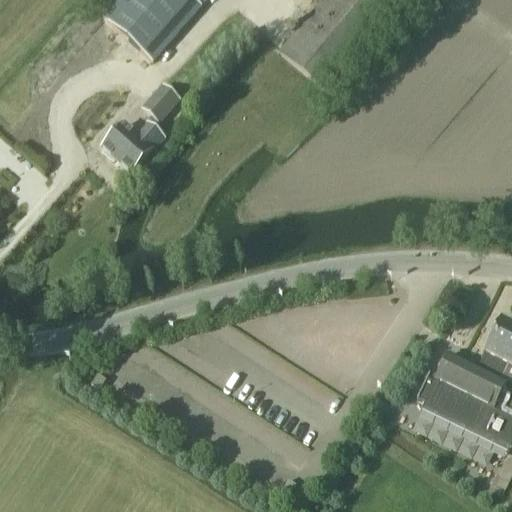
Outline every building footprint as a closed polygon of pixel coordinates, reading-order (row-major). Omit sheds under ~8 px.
[(121,0),(103,22),(152,65),(201,9),(200,9),(207,0),(121,0)] [(323,0),(280,55),(300,72),(328,95),(402,6),(394,0),(323,0)] [(247,38),(256,47),(265,37),(256,28),(247,38)] [(123,128),(101,152),(131,178),(164,141),(153,132),(158,126),(159,127),(179,104),(162,89),(142,112),(153,122),(148,128),(146,127),(139,135),(135,139),(123,128)] [(511,326),(502,322),(485,357),(508,368),(501,382),(511,387),(511,326)] [(511,452),(511,387),(501,382),(508,368),(485,357),(478,371),(449,357),(435,386),(427,382),(417,402),(425,406),(422,413),(507,455),(509,451),(511,452)] [(99,393),(106,383),(97,377),(91,388),(99,393)]
